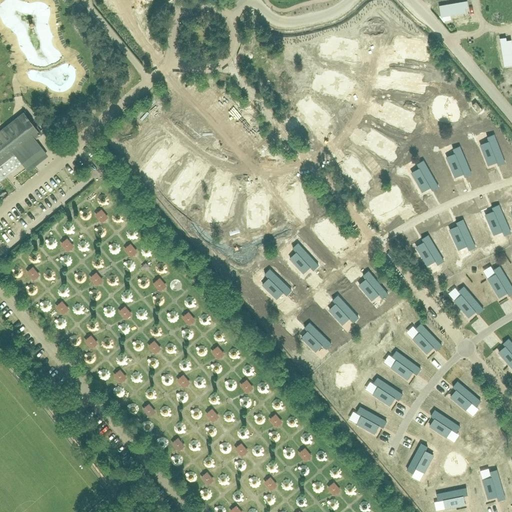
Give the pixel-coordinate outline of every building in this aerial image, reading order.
[(440,6),(441,15),(451,14),(452,15),(466,13),(465,8),(468,7),(467,1),(440,6)] [(504,66),(511,64),(511,44),(511,40),(506,41),(506,38),(500,39),(504,66)] [(396,39),(395,47),(400,47),(398,56),(419,59),(419,56),(420,56),(421,50),(425,51),(426,44),(396,39)] [(327,40),(326,47),(331,47),(330,56),(350,58),(350,55),(351,55),(352,50),(356,50),(357,43),(327,40)] [(325,71),(322,77),(326,79),(323,87),(342,95),(343,92),(344,92),(346,87),(349,89),(352,82),(325,71)] [(392,71),(391,78),(395,79),(394,88),(414,91),(415,87),(416,87),(417,82),(420,83),(421,75),(392,71)] [(448,98),(459,95),(456,83),(445,86),(448,98)] [(218,84),(210,90),(217,98),(224,92),(218,84)] [(190,87),(170,110),(176,115),(180,110),(186,116),(199,101),(196,99),(197,98),(192,95),(195,91),(190,87)] [(229,96),(221,101),(226,110),(234,105),(229,96)] [(309,109),(303,114),(315,130),(318,128),(319,129),(323,125),(325,128),(331,123),(312,100),(306,105),(309,109)] [(458,106),(467,115),(473,108),(465,100),(458,106)] [(366,101),(362,104),(368,112),(372,109),(366,101)] [(386,102),(383,109),(388,111),(384,119),(402,127),(403,124),(404,124),(406,119),(410,121),(413,115),(386,102)] [(478,113),(482,110),(476,102),(472,105),(478,113)] [(216,109),(200,135),(206,139),(209,134),(217,139),(227,122),(224,120),(220,117),(222,113),(216,109)] [(421,111),(414,117),(423,126),(430,120),(421,111)] [(24,113),(20,116),(0,132),(0,180),(22,163),(27,170),(46,154),(34,138),(40,134),(24,113)] [(473,120),(476,128),(485,124),(482,116),(473,120)] [(182,117),(174,125),(178,130),(187,122),(182,117)] [(405,125),(413,134),(417,130),(409,121),(405,125)] [(115,145),(123,139),(115,130),(107,136),(115,145)] [(373,140),(368,147),(384,157),(386,155),(389,151),(393,153),(397,147),(372,130),(368,136),(373,140)] [(196,148),(204,141),(196,132),(188,139),(196,148)] [(489,143),(481,146),(488,164),(491,163),(496,161),(498,165),(504,162),(494,135),(487,138),(489,143)] [(235,146),(234,153),(264,158),(265,151),(260,150),(261,142),(243,138),(242,142),(241,141),(240,147),(235,146)] [(199,153),(207,159),(212,152),(204,146),(199,153)] [(455,154),(447,158),(454,176),(458,174),(458,175),(463,173),(465,177),(471,174),(459,147),(453,149),(455,154)] [(161,149),(142,172),(147,177),(151,172),(158,178),(170,163),(167,161),(168,160),(163,157),(166,153),(161,149)] [(130,165),(138,159),(133,151),(125,157),(130,165)] [(351,163),(344,169),(356,184),(359,181),(359,182),(363,179),(366,182),(372,178),(353,154),(347,159),(351,163)] [(420,169),(412,174),(422,190),(425,189),(430,187),(432,190),(438,187),(423,161),(417,165),(420,169)] [(380,171),(389,179),(395,173),(386,165),(380,171)] [(185,169),(169,194),(176,198),(179,193),(186,198),(196,182),(193,180),(194,179),(189,176),(192,172),(185,169)] [(160,178),(152,182),(155,187),(162,184),(160,178)] [(261,183),(264,188),(271,183),(268,178),(261,183)] [(295,193),(287,195),(291,214),(295,213),(295,214),(300,213),(301,217),(308,215),(301,186),(294,188),(295,193)] [(397,186),(370,202),(373,208),(378,206),(383,213),(400,203),(398,200),(399,199),(397,195),(400,192),(397,186)] [(215,190),(210,208),(213,209),(213,210),(218,211),(217,216),(224,218),(232,189),(225,187),(224,192),(215,190)] [(250,197),(250,216),(253,216),(253,217),(259,217),(259,221),(266,222),(267,191),(259,191),(259,197),(250,197)] [(421,204),(427,200),(421,191),(416,195),(421,204)] [(104,206),(107,205),(108,202),(109,199),(107,196),(105,194),(101,194),(99,195),(97,198),(97,201),(98,204),(101,206),(104,206)] [(230,207),(238,219),(246,214),(237,202),(230,207)] [(494,213),(486,216),(493,234),(497,232),(497,233),(502,231),(504,235),(510,232),(498,205),(492,208),(494,213)] [(81,210),(79,212),(79,216),(81,218),(83,220),(86,220),(89,219),(91,216),(91,213),(90,210),(87,209),(84,208),(81,210)] [(96,213),(96,215),(101,220),(102,221),(103,221),(106,219),(106,217),(105,216),(101,212),(101,211),(99,211),(96,213)] [(121,222),(122,222),(123,220),(123,216),(122,213),(119,212),(116,212),(113,213),(112,215),(111,219),(113,221),(115,223),(118,223),(121,222)] [(428,230),(434,226),(437,230),(445,223),(438,215),(425,226),(428,230)] [(217,232),(225,227),(220,219),(212,225),(217,232)] [(325,228),(319,233),(331,248),(333,246),(334,247),(338,243),(341,247),(347,242),(327,219),(322,223),(325,228)] [(458,227),(450,231),(458,248),(461,247),(462,248),(467,246),(468,250),(475,247),(463,219),(456,222),(458,227)] [(73,234),(73,233),(74,231),(75,228),(73,225),(71,223),(68,223),(65,224),(63,227),(63,230),(64,233),(67,235),(70,235),(73,234)] [(104,236),(106,234),(106,231),(105,228),(102,226),(99,226),(96,227),(94,230),(94,233),(95,236),(98,238),(101,238),(104,236)] [(137,238),(137,237),(137,236),(138,233),(136,230),(134,229),(131,228),(128,230),(126,232),(126,235),(127,238),(130,240),(133,240),(136,239),(137,238)] [(411,239),(416,244),(424,237),(419,232),(411,239)] [(425,244),(417,248),(427,264),(430,263),(430,264),(435,261),(437,265),(443,261),(428,235),(422,239),(425,244)] [(47,239),(46,241),(45,244),(47,247),(49,249),(52,249),(55,248),(57,245),(57,242),(56,239),(53,238),(50,237),(47,239)] [(484,251),(489,247),(482,237),(477,241),(484,251)] [(62,242),(62,243),(67,249),(67,250),(69,250),(71,247),(72,246),(70,245),(67,240),(66,240),(65,239),(62,242)] [(88,250),(89,249),(89,248),(89,245),(88,242),(85,241),(82,240),(79,242),(78,244),(77,248),(79,250),(81,252),(84,252),(87,251),(88,250)] [(110,244),(109,246),(108,250),(110,252),(112,254),(115,254),(118,253),(120,251),(120,247),(119,245),(116,243),(113,243),(110,244)] [(296,252),(289,258),(303,272),(305,269),(306,270),(310,266),(313,270),(318,265),(297,243),(292,248),(296,252)] [(281,244),(272,249),(277,258),(286,253),(281,244)] [(125,247),(125,249),(130,255),(131,255),(132,255),(135,253),(135,252),(134,250),(130,246),(130,245),(128,245),(125,247)] [(150,256),(151,256),(152,254),(152,250),(151,248),(148,246),(145,246),(142,247),(141,249),(140,253),(142,256),(144,257),(148,258),(150,256)] [(461,256),(469,264),(474,259),(466,251),(461,256)] [(492,264),(498,258),(491,251),(485,257),(492,264)] [(36,264),(39,263),(40,260),(41,257),(39,254),(37,252),(34,252),(31,253),(29,256),(29,259),(30,262),(33,264),(36,264)] [(62,256),(62,257),(61,258),(60,259),(60,262),(61,265),(64,266),(67,267),(70,265),(72,263),(72,260),(71,257),(68,255),(65,255),(62,256)] [(102,268),(102,267),(103,267),(103,266),(104,262),(102,259),(100,257),(97,257),(94,259),(92,261),(92,264),(93,267),(96,269),(99,269),(102,268)] [(125,261),(125,262),(123,264),(123,267),(124,270),(127,272),(130,272),(133,270),(135,268),(135,265),(134,262),(131,260),(128,260),(125,261)] [(165,273),(165,272),(166,270),(167,267),(165,264),(163,263),(160,262),(157,264),(155,266),(155,269),(156,272),(159,274),(162,274),(165,273)] [(292,262),(285,268),(292,277),(300,271),(292,262)] [(13,268),(12,270),(11,273),(13,276),(15,278),(18,278),(21,277),(23,274),(23,271),(22,268),(19,267),(16,266),(13,268)] [(473,270),(478,279),(483,276),(478,267),(473,270)] [(496,275),(488,279),(499,296),(501,294),(502,295),(507,292),(509,296),(511,294),(511,287),(499,267),(493,270),(496,275)] [(28,271),(28,272),(33,278),(35,279),(37,276),(37,275),(36,274),(33,269),(32,268),(31,268),(28,271)] [(269,277),(262,283),(276,297),(278,295),(279,295),(283,292),(286,295),(291,290),(270,268),(265,273),(269,277)] [(53,280),(54,279),(55,277),(55,274),(54,271),(51,270),(48,269),(45,271),(44,273),(43,277),(45,279),(47,281),(50,281),(53,280)] [(76,273),(75,275),(74,279),(76,281),(78,283),(81,283),(84,282),(86,280),(86,276),(85,273),(82,272),(79,271),(76,273)] [(366,280),(359,285),(372,301),(374,299),(375,299),(379,296),(382,299),(387,294),(368,271),(362,276),(366,280)] [(243,273),(232,281),(238,289),(249,282),(243,273)] [(91,276),(91,278),(96,284),(98,284),(101,282),(101,280),(100,279),(96,275),(95,274),(94,274),(91,276)] [(117,284),(118,283),(118,279),(117,277),(114,275),(111,274),(108,276),(107,278),(106,282),(108,284),(110,286),(114,287),(116,285),(117,285),(117,284)] [(139,278),(138,280),(137,284),(139,287),(141,288),(144,289),(147,287),(149,285),(149,281),(148,279),(145,277),(142,276),(139,278)] [(306,278),(301,284),(311,293),(316,287),(306,278)] [(154,282),(154,283),(159,289),(160,290),(161,290),(164,287),(164,286),(163,285),(159,280),(157,279),(154,282)] [(180,289),(181,288),(181,284),(180,282),(177,280),(174,280),(171,281),(170,284),(169,287),(171,290),(173,291),(177,292),(179,290),(180,289)] [(28,285),(28,286),(26,288),(26,291),(27,294),(30,295),(33,296),(36,294),(38,292),(38,289),(37,286),(34,284),(31,284),(28,285)] [(65,298),(68,297),(69,295),(69,294),(70,291),(68,288),(66,286),(63,286),(60,288),(58,290),(58,293),(59,296),(62,298),(65,298)] [(254,286),(242,297),(249,303),(260,293),(254,286)] [(462,296),(455,301),(468,316),(470,314),(471,314),(475,311),(478,314),(483,309),(463,287),(458,291),(462,296)] [(91,290),(91,291),(90,292),(89,293),(89,296),(90,299),(93,300),(96,301),(99,299),(101,297),(101,294),(100,291),(97,289),(94,289),(91,290)] [(131,302),(131,301),(132,300),(132,299),(133,296),(131,293),(129,291),(126,291),(123,293),(121,295),(121,298),(122,301),(125,303),(128,303),(131,302)] [(154,295),(154,296),(152,298),(152,301),(153,304),(156,306),(159,306),(162,305),(164,302),(164,299),(163,296),(160,294),(157,294),(154,295)] [(336,305),(330,311),(343,325),(345,322),(346,323),(350,319),(353,323),(358,318),(337,295),(332,300),(336,305)] [(195,306),(195,305),(196,301),(194,298),(192,297),(189,296),(186,298),(184,300),(184,303),(185,306),(188,308),(191,308),(194,307),(195,306)] [(316,304),(323,311),(329,305),(322,297),(316,304)] [(42,302),(41,304),(40,308),(42,310),(44,312),(47,312),(50,311),(52,308),(52,305),(51,302),(48,301),(45,300),(42,302)] [(57,305),(57,306),(62,312),(62,313),(64,313),(66,311),(67,309),(65,308),(62,304),(61,303),(60,303),(57,305)] [(82,314),(83,314),(84,312),(84,308),(83,305),(80,304),(77,304),(74,305),(73,307),(72,311),(74,313),(76,315),(80,315),(82,314)] [(259,317),(265,311),(258,304),(252,310),(259,317)] [(105,307),(104,309),(103,313),(105,315),(107,317),(110,317),(113,316),(115,314),(115,310),(114,308),(111,306),(108,306),(105,307)] [(397,329),(412,316),(403,307),(389,320),(397,329)] [(120,311),(120,312),(125,318),(127,319),(130,316),(130,315),(129,314),(125,309),(124,308),(123,308),(120,311)] [(145,319),(146,319),(147,317),(147,313),(146,311),(143,309),(140,309),(137,310),(136,313),(135,316),(137,319),(139,320),(143,321),(145,319)] [(168,312),(167,314),(167,315),(166,318),(168,321),(170,322),(173,323),(176,321),(178,319),(178,315),(177,313),(174,311),(171,311),(168,312)] [(184,316),(183,317),(188,323),(189,324),(190,324),(193,322),(193,320),(192,319),(188,315),(188,314),(186,314),(184,316)] [(208,324),(209,324),(210,322),(211,319),(209,316),(207,314),(203,314),(200,315),(199,318),(198,321),(200,324),(202,325),(206,326),(208,324)] [(18,318),(13,323),(21,333),(27,329),(18,318)] [(60,318),(57,319),(55,322),(55,325),(56,328),(59,330),(62,330),(65,328),(67,326),(67,323),(66,320),(63,318),(60,318)] [(267,324),(274,332),(280,326),(274,318),(267,324)] [(97,331),(97,330),(98,329),(99,325),(97,322),(95,321),(92,320),(89,322),(87,324),(87,327),(88,330),(91,332),(94,332),(97,331)] [(463,328),(474,342),(481,336),(470,322),(463,328)] [(119,325),(119,326),(118,327),(118,330),(119,333),(122,335),(125,335),(128,333),(130,331),(130,328),(129,325),(126,323),(123,323),(120,324),(119,325)] [(308,332),(302,338),(316,351),(319,349),(319,350),(323,346),(326,349),(331,344),(310,323),(304,328),(308,332)] [(419,333),(413,339),(426,353),(429,350),(430,351),(433,347),(437,351),(442,345),(421,324),(416,329),(419,333)] [(160,336),(160,335),(161,334),(162,330),(160,327),(158,326),(155,325),(152,327),(150,329),(150,332),(151,335),(154,337),(157,337),(160,336)] [(372,326),(367,332),(373,336),(378,330),(372,326)] [(183,329),(183,330),(181,332),(181,335),(183,338),(185,340),(188,340),(191,339),(193,336),(193,333),(192,330),(189,328),(186,328),(183,329)] [(223,341),(224,339),(225,338),(225,335),(223,332),(221,331),(218,330),(215,332),(213,334),(213,338),(214,340),(217,342),(220,342),(223,341)] [(71,336),(70,338),(69,342),(71,344),(73,346),(76,347),(79,345),(81,343),(81,339),(80,336),(77,335),(74,334),(71,336)] [(86,339),(86,341),(91,347),(93,347),(95,345),(96,344),(94,342),(91,338),(90,337),(89,337),(86,339)] [(111,348),(112,348),(113,346),(113,342),(112,340),(109,338),(106,338),(103,339),(102,341),(101,345),(103,348),(105,349),(109,350),(111,348)] [(288,338),(282,345),(290,351),(296,345),(288,338)] [(506,347),(499,353),(511,367),(511,343),(508,339),(502,344),(506,347)] [(134,341),(133,343),(133,344),(132,347),(134,350),(136,351),(140,352),(142,350),(144,348),(144,344),(143,342),(140,340),(137,340),(134,341)] [(388,342),(375,347),(378,355),(391,349),(388,342)] [(149,345),(149,346),(154,352),(155,353),(156,353),(159,350),(159,349),(158,348),(154,343),(153,343),(152,343),(149,345)] [(174,353),(175,353),(176,351),(177,348),(175,345),(173,343),(169,343),(167,344),(165,347),(165,350),(166,353),(168,354),(172,355),(174,353)] [(350,355),(360,348),(357,344),(347,350),(350,355)] [(197,346),(197,347),(196,348),(196,349),(195,352),(197,355),(199,356),(203,357),(205,355),(207,353),(207,350),(206,347),(203,345),(200,345),(197,346)] [(213,350),(213,352),(217,357),(218,358),(220,358),(222,356),(223,354),(221,353),(218,349),(217,348),(216,348),(213,350)] [(237,358),(238,358),(239,356),(240,353),(238,350),(236,348),(232,348),(230,349),(228,352),(228,355),(229,358),(231,359),(235,360),(237,358)] [(396,360),(391,368),(407,379),(409,376),(413,372),(416,375),(420,369),(396,351),(392,357),(396,360)] [(86,353),(86,354),(84,355),(84,359),(85,362),(88,364),(91,364),(94,362),(96,360),(96,357),(95,354),(92,352),(89,352),(86,353)] [(126,365),(126,364),(127,363),(128,362),(128,359),(126,356),(124,355),(121,354),(118,356),(116,358),(116,361),(117,364),(120,366),(123,366),(126,365)] [(149,358),(149,359),(148,360),(147,361),(147,364),(149,367),(151,369),(154,369),(157,368),(159,365),(159,362),(158,359),(155,357),(152,357),(149,358)] [(189,370),(189,369),(190,369),(190,368),(191,364),(189,361),(187,360),(184,359),(181,361),(179,363),(179,366),(180,369),(183,371),(186,371),(189,370)] [(330,367),(335,372),(342,364),(337,360),(330,367)] [(212,363),(212,364),(210,366),(210,369),(212,372),(214,374),(217,374),(220,373),(222,371),(222,367),(221,364),(218,362),(215,362),(212,363)] [(252,375),(253,374),(253,373),(254,369),(252,367),(250,365),(247,365),(244,366),(242,368),(242,372),(243,374),(246,376),(249,376),(252,375)] [(100,370),(99,372),(98,376),(100,379),(102,380),(106,381),(108,379),(110,377),(110,373),(109,371),(106,369),(103,369),(100,370)] [(115,374),(115,375),(120,381),(122,382),(124,379),(125,378),(124,377),(120,372),(119,371),(118,371),(115,374)] [(140,382),(141,382),(142,380),(143,376),(141,374),(139,372),(135,372),(133,373),(131,376),(131,379),(132,382),(134,383),(138,384),(140,382)] [(163,375),(162,377),(162,378),(161,381),(163,384),(165,385),(169,386),(171,384),(173,382),(173,379),(172,376),(169,374),(166,374),(163,375)] [(179,379),(178,380),(183,386),(184,387),(185,387),(188,385),(188,383),(187,382),(183,377),(181,377),(179,379)] [(204,387),(205,385),(205,382),(204,379),(202,377),(198,377),(196,378),(194,381),(194,384),(195,387),(197,388),(201,389),(203,387),(204,387)] [(378,387),(373,394),(389,405),(391,402),(392,402),(395,398),(399,400),(403,394),(377,377),(373,384),(378,387)] [(226,381),(225,382),(225,383),(224,386),(226,389),(228,391),(232,391),(234,389),(236,387),(236,384),(235,381),(232,379),(229,379),(227,380),(226,381)] [(456,390),(451,397),(465,410),(468,407),(472,403),(475,406),(480,401),(457,381),(452,387),(456,390)] [(242,384),(242,386),(247,391),(247,392),(249,392),(252,390),(252,388),(250,387),(247,383),(246,382),(245,382),(242,384)] [(266,392),(268,390),(269,387),(267,384),(265,382),(261,382),(259,383),(257,386),(257,389),(258,392),(261,394),(264,394),(266,392)] [(115,388),(114,389),(113,390),(113,393),(115,396),(117,398),(120,398),(123,397),(125,394),(125,391),(124,388),(121,386),(118,386),(115,387),(115,388)] [(155,399),(155,398),(156,397),(157,396),(157,393),(155,390),(153,389),(150,388),(147,390),(145,392),(145,395),(146,398),(149,400),(152,400),(155,399)] [(178,392),(178,393),(177,394),(176,395),(176,398),(178,401),(180,403),(183,403),(186,402),(188,399),(188,396),(187,393),(184,391),(181,391),(178,392)] [(219,403),(219,402),(220,398),(218,396),(216,394),(213,393),(210,395),(208,397),(208,401),(209,403),(212,405),(215,405),(218,404),(219,403)] [(241,398),(240,399),(240,400),(239,403),(241,406),(243,408),(246,408),(249,407),(251,404),(251,401),(250,398),(247,396),(244,396),(241,398)] [(348,396),(335,405),(339,411),(352,402),(348,396)] [(404,397),(397,402),(402,409),(409,404),(404,397)] [(281,409),(282,407),(283,407),(283,403),(281,401),(279,399),(276,399),(273,400),(271,403),(271,406),(272,409),(275,410),(278,411),(281,409)] [(392,406),(396,412),(401,409),(396,402),(392,406)] [(132,403),(129,404),(128,407),(127,410),(129,413),(131,414),(135,415),(137,413),(139,411),(139,408),(138,405),(135,403),(132,403)] [(486,418),(495,412),(490,404),(481,410),(486,418)] [(144,408),(144,409),(149,415),(150,416),(151,416),(154,413),(154,412),(153,411),(149,406),(148,406),(147,405),(144,408)] [(169,416),(170,416),(171,414),(171,411),(170,408),(168,406),(164,406),(162,407),(160,410),(160,413),(161,416),(163,417),(167,418),(169,416)] [(361,407),(357,413),(362,416),(358,423),(374,433),(376,430),(377,430),(379,425),(383,428),(387,421),(361,407)] [(193,409),(191,411),(191,412),(190,415),(192,418),(194,419),(198,420),(200,418),(202,416),(202,413),(201,410),(198,408),(195,408),(193,409)] [(435,419),(430,427),(446,437),(448,434),(449,435),(452,430),(456,433),(460,427),(435,410),(431,416),(435,419)] [(208,413),(208,414),(212,420),(213,421),(214,421),(217,419),(217,417),(216,415),(213,412),(212,411),(211,411),(208,413)] [(233,421),(234,419),(235,416),(233,413),(231,411),(227,411),(225,412),(223,415),(223,418),(224,421),(226,423),(230,423),(233,421)] [(256,414),(254,416),(254,417),(254,420),(255,423),(257,425),(261,425),(263,423),(265,421),(266,418),(264,415),(262,413),(258,413),(256,414)] [(271,418),(271,420),(276,425),(277,426),(278,426),(281,424),(281,422),(280,421),(276,417),(276,416),(274,416),(271,418)] [(296,426),(297,424),(298,421),(296,418),(294,416),(290,416),(288,417),(286,420),(286,423),(287,426),(290,428),(293,428),(296,426)] [(410,424),(416,431),(425,422),(419,416),(410,424)] [(144,421),(144,422),(143,423),(142,424),(142,427),(144,430),(146,432),(149,432),(152,431),(154,428),(154,425),(153,422),(150,420),(147,420),(144,421)] [(184,433),(185,431),(186,430),(186,427),(184,424),(182,423),(179,422),(176,424),(174,426),(174,430),(175,432),(178,434),(181,434),(184,433)] [(207,426),(207,427),(206,428),(205,429),(205,432),(207,435),(209,437),(212,437),(215,436),(217,433),(217,430),(216,427),(213,425),(210,425),(207,426)] [(247,438),(249,436),(249,432),(247,430),(245,428),(242,427),(239,429),(237,431),(237,435),(238,438),(241,439),(244,440),(247,438)] [(269,433),(269,434),(268,437),(270,440),(272,442),(275,442),(278,441),(280,438),(280,435),(279,432),(276,430),(273,430),(270,432),(269,433)] [(311,442),(311,441),(312,441),(312,438),(311,435),(308,433),(305,433),(302,434),(300,437),(300,440),(301,443),(304,444),(307,445),(310,443),(311,442)] [(158,438),(157,441),(156,444),(158,447),(160,448),(164,449),(166,447),(168,445),(169,442),(167,439),(165,437),(161,437),(158,438)] [(173,442),(173,443),(178,449),(179,450),(180,450),(183,448),(183,446),(182,445),(178,440),(176,440),(173,442)] [(199,449),(200,448),(201,445),(199,442),(197,440),(193,440),(191,441),(189,444),(189,447),(190,450),(193,451),(196,452),(198,450),(199,449)] [(221,444),(220,445),(220,446),(220,449),(221,452),(223,453),(227,454),(229,452),(231,450),(231,447),(230,444),(228,442),(224,442),(222,443),(221,444)] [(421,443),(407,469),(413,473),(416,468),(424,472),(432,456),(429,454),(430,453),(425,451),(427,447),(421,443)] [(237,447),(237,449),(241,454),(242,455),(244,455),(246,453),(247,451),(246,450),(242,446),(241,445),(240,445),(237,447)] [(262,456),(262,455),(263,453),(264,450),(262,447),(260,445),(256,445),(254,446),(252,449),(252,452),(253,455),(256,457),(259,457),(262,456)] [(285,448),(284,449),(283,451),(283,454),(284,457),(286,459),(290,459),(293,458),(294,455),(295,452),(293,449),(291,447),(287,447),(285,448)] [(301,452),(301,454),(305,459),(306,460),(308,460),(310,458),(310,456),(309,455),(306,451),(305,450),(304,450),(301,452)] [(325,461),(326,458),(327,455),(325,452),(323,450),(320,450),(317,451),(315,454),(315,457),(316,460),(319,462),(322,462),(325,461)] [(172,457),(172,458),(171,461),(173,464),(175,466),(178,466),(181,465),(183,462),(183,459),(182,456),(179,454),(176,454),(173,456),(172,457)] [(210,469),(213,467),(214,465),(215,465),(215,461),(213,459),(211,457),(208,456),(205,458),(203,460),(203,464),(204,466),(207,468),(210,469)] [(241,471),(244,470),(246,467),(246,464),(245,461),(242,459),(239,459),(236,460),(236,461),(235,463),(234,463),(234,466),(236,469),(238,471),(241,471)] [(457,461),(450,467),(456,474),(463,469),(457,461)] [(276,472),(278,470),(278,466),(277,464),(274,462),(271,462),(268,463),(266,466),(266,469),(267,472),(270,473),(273,474),(276,472)] [(299,465),(299,466),(298,467),(297,468),(297,471),(299,474),(301,476),(304,476),(307,475),(309,472),(309,469),(308,466),(305,464),(302,464),(299,465)] [(339,477),(340,476),(341,475),(341,472),(340,469),(337,467),(334,467),(331,468),(329,471),(329,474),(330,477),(333,478),(336,479),(339,477)] [(491,477),(482,479),(488,498),(491,497),(491,498),(496,496),(498,500),(505,498),(496,469),(489,471),(491,477)] [(188,472),(187,473),(186,475),(185,478),(187,481),(189,483),(193,483),(195,481),(197,479),(197,476),(196,473),(194,471),(190,471),(188,472)] [(203,476),(203,477),(207,483),(208,484),(209,484),(212,482),(212,480),(211,479),(207,475),(207,474),(205,474),(203,476)] [(228,484),(228,483),(229,482),(230,479),(228,476),(226,474),(222,474),(220,475),(218,478),(218,481),(219,484),(222,486),(225,486),(228,484)] [(251,477),(250,478),(249,479),(249,480),(248,483),(250,486),(252,488),(256,488),(259,487),(260,484),(261,481),(259,478),(257,476),(253,476),(251,477)] [(266,481),(266,483),(271,488),(272,489),(273,489),(276,487),(276,486),(274,484),(271,480),(270,479),(269,479),(266,481)] [(291,490),(292,487),(293,484),(291,481),(289,479),(286,479),(283,480),(281,483),(281,486),(282,489),(285,491),(288,491),(291,490)] [(314,482),(313,483),(312,485),(312,488),(313,491),(316,493),(319,493),(322,492),(323,489),(324,486),(322,483),(320,481),(316,481),(314,482)] [(330,488),(335,494),(337,494),(340,492),(340,491),(339,489),(335,485),(334,484),(333,484),(330,486),(330,488)] [(354,495),(354,494),(355,492),(356,489),(354,486),(352,484),(349,484),(346,485),(344,488),(344,491),(345,494),(348,496),(351,496),(354,495)] [(202,489),(201,491),(200,492),(200,495),(202,498),(204,500),(207,500),(210,499),(212,496),(212,493),(211,490),(208,488),(205,488),(202,489)] [(466,488),(437,494),(438,501),(443,500),(445,508),(464,505),(463,501),(464,501),(463,496),(468,495),(466,488)] [(242,501),(243,499),(244,499),(244,495),(243,493),(240,491),(237,491),(234,492),(232,495),(232,498),(233,501),(236,502),(239,503),(242,501)] [(264,496),(264,497),(263,500),(265,503),(267,505),(270,505),(273,504),(275,501),(275,498),(274,495),(271,493),(268,493),(265,495),(264,496)] [(302,508),(305,506),(307,504),(307,501),(306,498),(303,496),(300,496),(297,497),(295,500),(295,503),(296,506),(299,507),(302,508)] [(328,500),(327,502),(326,505),(328,508),(330,510),(333,510),(336,509),(338,506),(338,503),(337,500),(334,498),(331,498),(328,500)] [(369,510),(369,509),(370,509),(370,506),(369,503),(366,501),(363,501),(360,502),(358,505),(358,508),(359,511),(361,511),(366,511),(368,511),(369,510)]
